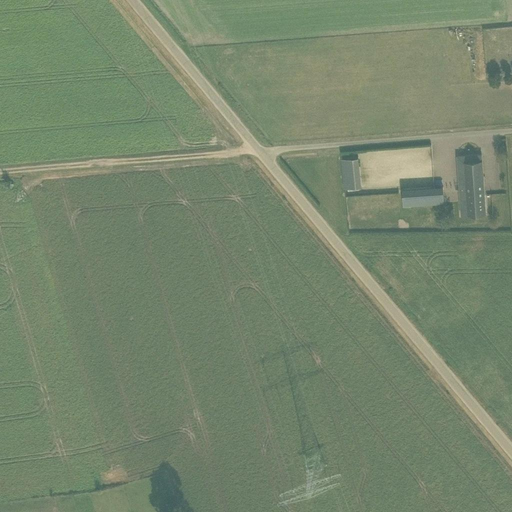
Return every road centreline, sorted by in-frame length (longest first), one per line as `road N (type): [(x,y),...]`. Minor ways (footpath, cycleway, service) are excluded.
road 1 (unclassified): [(511,454),(260,152)]
road 2 (track): [(260,152),(0,174)]
road 3 (unclassified): [(260,152),(511,132)]
road 4 (unclassified): [(260,152),(133,0)]
